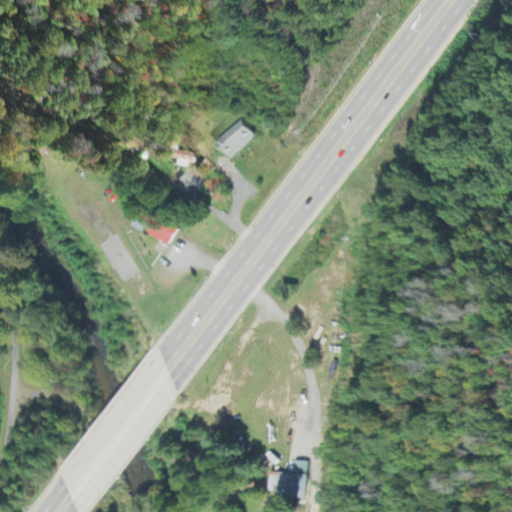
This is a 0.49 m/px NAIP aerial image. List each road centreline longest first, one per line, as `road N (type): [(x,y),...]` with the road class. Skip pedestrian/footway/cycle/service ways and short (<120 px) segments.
road 1 (primary): [(168,367),(449,0)]
road 2 (residential): [(0,459),(10,345),(0,298)]
road 3 (primary): [(72,492),(168,367)]
